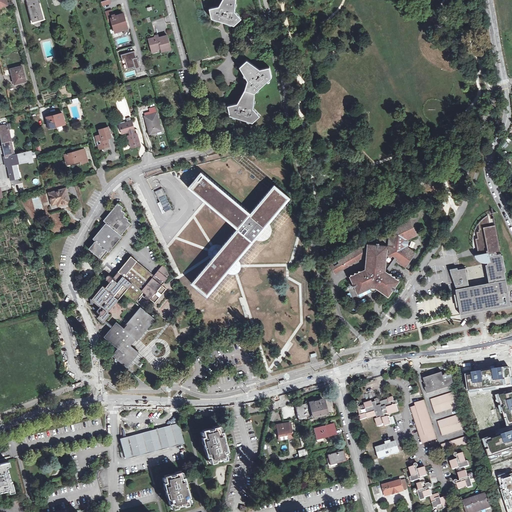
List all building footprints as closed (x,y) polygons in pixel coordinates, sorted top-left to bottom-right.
[(32,21),(43,18),(38,0),(23,0),(23,1),(26,0),(32,21)] [(173,0),(190,63),(200,60),(210,57),(193,0),(173,0)] [(222,0),(219,6),(209,9),(211,18),(223,22),(234,25),(241,18),(234,12),(235,0),(222,0)] [(126,20),(125,18),(124,14),(116,17),(115,15),(114,15),(112,10),(106,12),(108,20),(111,19),(112,21),(116,33),(128,29),(126,20)] [(152,51),(157,49),(161,48),(162,51),(171,49),(167,36),(159,39),(158,37),(155,38),(149,40),(152,51)] [(134,51),(120,55),(122,60),(124,59),(127,69),(134,68),(135,70),(140,68),(137,58),(136,58),(134,51)] [(247,61),(240,67),(248,81),(247,84),(245,90),(238,103),(228,106),(231,115),(242,119),(252,122),(259,116),(253,109),(254,93),(272,77),(269,67),(260,70),(247,61)] [(14,74),(17,84),(27,81),(23,66),(12,69),(13,75),(14,74)] [(166,104),(180,101),(177,86),(162,90),(166,104)] [(52,126),(52,128),(66,124),(63,113),(57,115),(52,116),(47,117),(50,127),(52,126)] [(150,134),(162,131),(157,113),(146,117),(150,134)] [(130,146),(140,143),(137,133),(134,134),(132,131),(135,130),(132,121),(131,118),(128,119),(129,122),(121,125),(123,133),(123,134),(129,132),(130,135),(128,136),(130,146)] [(9,128),(8,125),(0,126),(0,134),(0,135),(2,135),(7,157),(5,158),(6,162),(8,162),(9,166),(11,180),(18,178),(17,173),(18,173),(16,164),(30,161),(33,160),(31,152),(15,156),(9,128)] [(101,135),(96,136),(98,142),(100,141),(101,144),(98,144),(100,149),(110,146),(108,139),(112,138),(109,127),(100,130),(101,135)] [(85,157),(87,162),(88,162),(85,149),(79,151),(81,158),(85,157)] [(81,158),(79,151),(65,155),(67,165),(72,163),(81,161),(82,163),(87,162),(85,157),(81,158)] [(188,187),(237,229),(250,212),(202,171),(198,175),(190,185),(188,187)] [(250,212),(237,229),(253,242),(291,198),(274,184),(250,212)] [(64,202),(65,204),(70,203),(67,188),(50,193),(53,204),(58,203),(64,202)] [(153,192),(163,213),(172,209),(162,188),(153,192)] [(104,221),(105,222),(121,235),(131,223),(128,220),(129,219),(124,215),(126,213),(121,210),(123,207),(118,203),(104,221)] [(479,223),(478,223),(479,229),(478,229),(479,231),(476,232),(478,238),(475,238),(478,252),(487,250),(488,252),(489,256),(491,256),(491,255),(496,254),(496,253),(496,252),(495,251),(500,250),(492,209),(491,208),(493,218),(488,219),(488,217),(490,217),(490,214),(487,214),(486,216),(483,218),(481,220),(479,221),(479,223)] [(398,258),(396,260),(405,267),(415,252),(406,246),(407,240),(417,235),(409,219),(399,224),(400,226),(392,230),(392,232),(389,232),(388,247),(388,254),(392,255),(395,257),(398,258)] [(121,235),(105,222),(101,227),(103,229),(94,239),(96,240),(90,248),(102,258),(121,235)] [(253,242),(237,229),(191,283),(207,296),(253,242)] [(414,250),(422,245),(417,239),(410,244),(414,250)] [(354,283),(355,285),(358,292),(370,286),(370,287),(372,286),(375,286),(377,288),(378,287),(389,294),(393,289),(394,286),(398,281),(387,273),(388,273),(385,271),(382,269),(382,267),(384,267),(386,247),(386,245),(379,244),(376,244),(369,244),(368,248),(367,257),(367,266),(369,266),(369,267),(362,270),(362,271),(351,277),(354,283)] [(363,256),(364,256),(365,247),(361,247),(338,261),(343,268),(363,256)] [(31,258),(28,248),(23,250),(26,260),(31,258)] [(461,314),(473,312),(507,305),(506,301),(503,286),(507,285),(506,282),(503,282),(503,280),(506,280),(504,272),(505,271),(502,255),(501,255),(501,253),(496,254),(491,255),(491,256),(489,256),(488,252),(474,255),(475,257),(477,259),(479,260),(481,262),(483,262),(485,262),(487,262),(487,264),(485,264),(488,277),(490,277),(491,282),(489,283),(469,287),(465,267),(459,269),(460,269),(458,270),(457,267),(449,269),(457,289),(455,289),(459,306),(460,314),(461,314)] [(161,266),(152,277),(136,263),(137,261),(131,256),(113,278),(110,275),(109,275),(107,276),(106,278),(107,280),(110,282),(105,287),(103,286),(93,299),(104,308),(100,312),(101,313),(97,317),(103,322),(104,321),(111,328),(104,336),(119,348),(113,355),(127,366),(134,358),(139,352),(130,345),(133,342),(136,338),(137,340),(147,328),(148,328),(156,319),(152,316),(141,306),(127,323),(127,324),(124,327),(117,321),(113,326),(107,321),(106,319),(111,313),(109,312),(116,303),(124,293),(135,302),(141,295),(144,292),(146,294),(146,295),(145,297),(146,298),(148,299),(149,298),(155,303),(167,288),(164,287),(162,285),(164,282),(170,275),(165,264),(161,266)] [(385,271),(388,273),(396,260),(398,258),(395,257),(385,271)] [(511,379),(510,368),(466,375),(469,392),(511,385),(511,379)] [(445,373),(442,374),(442,373),(424,379),(429,394),(454,385),(452,378),(451,378),(450,376),(448,376),(448,375),(445,375),(445,373)] [(435,414),(460,407),(455,391),(430,399),(435,414)] [(511,391),(496,396),(506,428),(511,426),(511,391)] [(385,426),(389,425),(387,417),(385,417),(384,415),(388,414),(389,415),(398,412),(396,405),(398,404),(397,400),(394,401),(393,396),(387,398),(388,399),(376,403),(375,402),(357,407),(360,415),(358,416),(359,420),(376,415),(377,419),(376,419),(379,427),(383,425),(383,424),(384,424),(385,426)] [(306,404),(310,418),(327,414),(323,400),(306,404)] [(410,408),(422,444),(437,439),(424,400),(415,403),(416,406),(410,408)] [(299,421),(310,418),(306,404),(295,406),(299,421)] [(442,437),(467,428),(462,414),(437,422),(442,437)] [(282,426),(279,427),(279,426),(277,426),(278,436),(295,433),(293,424),(282,426)] [(126,459),(184,443),(179,425),(121,440),(126,459)] [(318,439),(335,435),(332,425),(315,429),(318,439)] [(207,429),(202,431),(204,437),(201,438),(207,458),(209,457),(211,464),(216,463),(216,461),(221,459),(222,461),(227,460),(225,453),(228,453),(222,432),(220,433),(218,427),(213,428),(213,430),(208,431),(207,429)] [(511,430),(483,440),(489,459),(511,451),(511,430)] [(469,436),(441,445),(443,452),(471,443),(469,436)] [(390,445),(377,449),(379,457),(399,451),(396,443),(393,444),(394,445),(391,446),(390,445)] [(327,455),(328,459),(330,465),(336,464),(346,461),(344,451),(327,455)] [(459,458),(458,459),(450,462),(453,470),(456,469),(460,481),(461,483),(459,484),(459,482),(458,481),(457,481),(455,481),(455,483),(456,484),(457,484),(459,490),(468,487),(472,485),(471,480),(475,478),(473,473),(468,474),(467,471),(464,472),(462,468),(468,466),(466,462),(463,453),(458,454),(457,453),(456,453),(455,454),(454,456),(456,457),(457,457),(459,457),(459,458)] [(330,465),(328,459),(326,459),(329,469),(337,466),(336,464),(330,465)] [(0,492),(9,491),(13,490),(11,481),(10,482),(6,467),(7,467),(6,463),(0,463),(0,492)] [(409,468),(412,477),(413,482),(419,480),(420,483),(417,484),(418,488),(413,489),(415,495),(419,494),(420,499),(426,498),(430,496),(434,509),(439,507),(440,511),(444,509),(443,508),(451,506),(448,496),(444,497),(444,498),(441,499),(440,498),(439,493),(432,495),(431,490),(430,490),(429,491),(428,489),(430,489),(431,489),(431,488),(433,486),(432,485),(431,484),(430,484),(426,485),(424,477),(428,475),(425,467),(417,470),(416,470),(415,468),(417,468),(417,467),(418,466),(418,465),(417,464),(416,464),(414,465),(415,466),(409,468)] [(169,475),(164,476),(166,483),(163,483),(169,504),(171,503),(173,509),(178,508),(177,506),(183,505),(184,506),(188,505),(187,499),(189,498),(184,478),(181,478),(180,472),(174,473),(175,475),(170,476),(169,475)] [(403,490),(401,481),(382,485),(385,495),(393,493),(394,495),(399,493),(399,492),(403,490)] [(510,497),(511,502),(511,481),(500,485),(505,499),(510,497)] [(466,511),(484,511),(491,510),(485,494),(462,502),(466,511)] [(510,503),(503,505),(504,511),(511,511),(510,503)]
